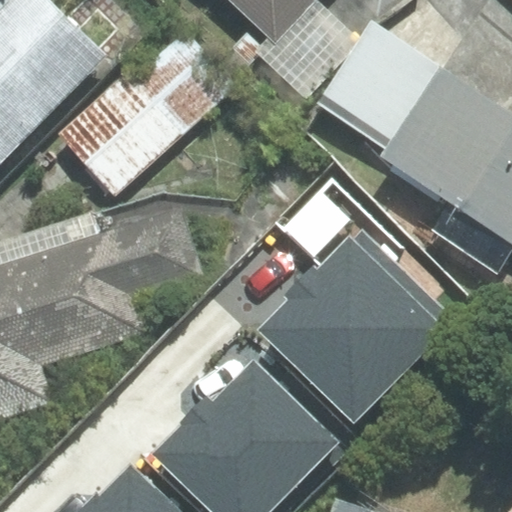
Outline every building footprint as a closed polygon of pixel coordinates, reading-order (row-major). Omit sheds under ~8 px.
[(61,0),(19,0),(0,19),(0,150),(7,158),(10,161),(117,55),(61,0)] [(247,0),(282,34),(287,39),(325,0),(247,0)] [(367,39),(326,0),(325,0),(287,39),(282,34),(265,52),(313,97),(357,54),(367,39)] [(445,220),(511,264),(511,102),(382,16),(367,39),(357,54),(325,101),(404,154),(394,168),(419,185),(427,174),(461,197),(445,220)] [(137,67),(66,132),(86,155),(122,194),(243,84),(195,31),(145,76),(137,67)] [(0,266),(0,422),(35,412),(67,403),(55,364),(155,334),(143,296),(210,275),(190,209),(110,233),(3,265),(0,266)] [(103,211),(0,243),(0,254),(3,265),(110,233),(103,211)] [(285,300),(256,329),(353,425),(455,322),(362,230),(353,239),(350,236),(317,269),(313,265),(282,297),(285,300)] [(183,425),(154,454),(213,511),(267,511),(337,441),(253,359),(213,400),(207,394),(180,422),(183,425)] [(96,489),(73,511),(180,511),(130,463),(100,493),(96,489)] [(511,477),(497,492),(511,507),(511,477)] [(400,511),(348,494),(342,511),(400,511)]
